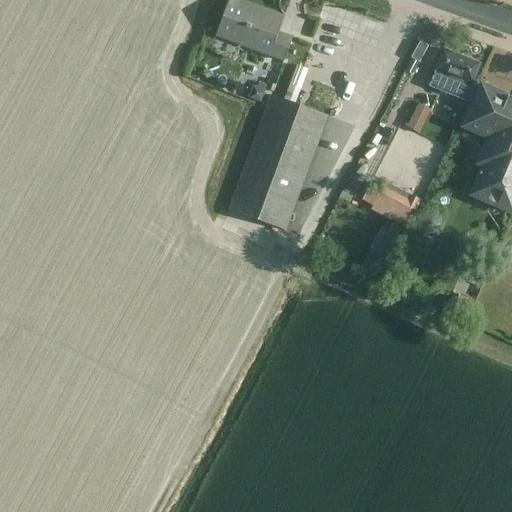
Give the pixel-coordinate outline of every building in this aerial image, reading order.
[(283,18),(234,0),(227,0),(215,35),(283,60),(292,37),(277,32),(283,18)] [(472,83),(480,63),(444,49),(429,87),(468,102),(471,96),(476,84),(472,83)] [(472,195),(511,212),(511,211),(511,99),(482,86),(464,127),(490,137),(479,163),(476,171),(481,173),(472,195)] [(263,93),(252,88),(248,99),(259,104),(263,93)] [(227,209),(283,230),(327,116),(270,95),(227,209)] [(408,124),(421,130),(432,108),(419,102),(408,124)] [(371,183),(362,202),(373,207),(371,212),(400,227),(401,225),(405,226),(407,227),(420,201),(410,196),(407,201),(371,183)] [(503,267),(511,244),(511,224),(509,224),(493,262),(503,267)] [(387,257),(395,241),(379,232),(371,248),(387,257)] [(447,304),(446,309),(450,315),(465,322),(472,306),(456,299),(450,301),(447,304)]
